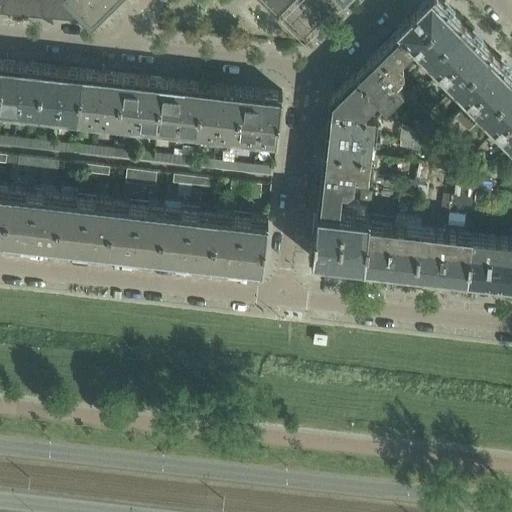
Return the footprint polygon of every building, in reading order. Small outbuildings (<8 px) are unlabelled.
[(0,0),(0,10),(44,13),(53,16),(80,19),(80,15),(65,0),(0,0)] [(73,0),(83,10),(91,18),(109,0),(73,0)] [(266,0),(279,13),(292,0),(340,0),(344,4),(347,0),(266,0)] [(441,0),(426,0),(399,28),(414,42),(449,7),(441,0)] [(449,7),(414,42),(428,56),(463,22),(449,7)] [(463,22),(428,56),(441,70),(477,35),(463,22)] [(399,28),(371,55),(394,78),(403,69),(404,63),(398,58),(414,42),(399,28)] [(477,35),(441,70),(456,85),(492,51),(477,35)] [(492,51),(456,85),(470,99),(506,65),(492,51)] [(371,55),(356,70),(379,93),(387,101),(402,86),(394,78),(371,55)] [(22,61),(4,59),(0,94),(0,108),(17,110),(22,61)] [(42,63),(22,61),(17,110),(37,113),(42,63)] [(63,65),(42,63),(37,113),(57,115),(63,65)] [(82,68),(63,65),(57,115),(77,117),(82,68)] [(511,70),(506,65),(470,99),(484,114),(511,86),(511,70)] [(103,70),(82,68),(77,117),(97,120),(103,70)] [(122,72),(103,70),(97,120),(117,122),(122,72)] [(356,70),(330,96),(328,107),(366,112),(367,105),(379,93),(356,70)] [(141,74),(122,72),(117,122),(136,124),(141,74)] [(161,77),(141,74),(136,124),(156,126),(161,77)] [(181,79),(161,77),(156,126),(176,129),(181,79)] [(202,81),(181,79),(176,129),(196,131),(202,81)] [(221,83),(202,81),(196,131),(215,133),(221,83)] [(242,86),(221,83),(215,133),(235,135),(242,86)] [(414,84),(407,91),(414,99),(421,92),(414,84)] [(261,88),(242,86),(235,135),(255,138),(261,88)] [(511,86),(484,114),(498,129),(511,115),(511,86)] [(282,90),(261,88),(255,138),(277,140),(282,90)] [(430,88),(418,99),(427,109),(439,97),(430,88)] [(429,111),(439,122),(445,116),(435,105),(429,111)] [(366,112),(328,107),(326,127),(376,133),(378,113),(366,112)] [(511,115),(498,129),(511,142),(511,115)] [(376,133),(326,127),(324,147),(374,153),(376,133)] [(14,135),(0,133),(0,141),(13,143),(14,135)] [(34,137),(14,135),(13,143),(33,145),(34,137)] [(54,140),(34,137),(33,145),(54,148),(54,140)] [(401,138),(400,145),(419,148),(420,141),(401,138)] [(74,142),(54,140),(54,148),(73,150),(74,142)] [(464,146),(472,154),(478,149),(470,140),(464,146)] [(94,144),(74,142),(73,150),(93,152),(94,144)] [(114,147),(94,144),(93,152),(113,155),(114,147)] [(133,149),(114,147),(113,155),(132,157),(133,149)] [(374,153),(324,147),(322,166),(353,170),(371,172),(374,153)] [(152,151),(133,149),(132,157),(152,159),(152,151)] [(486,157),(478,149),(472,154),(480,163),(486,157)] [(172,153),(152,151),(152,159),(172,161),(172,153)] [(193,155),(172,153),(172,161),(192,164),(193,155)] [(18,162),(37,164),(38,156),(19,154),(18,162)] [(212,158),(193,155),(192,164),(211,166),(212,158)] [(59,159),(38,156),(37,164),(58,167),(59,159)] [(233,160),(212,158),(211,166),(232,168),(233,160)] [(69,168),(87,170),(88,162),(70,160),(69,168)] [(252,162),(233,160),(232,168),(251,170),(252,162)] [(110,165),(88,162),(87,170),(109,173),(110,165)] [(273,165),(252,162),(251,170),(272,173),(273,165)] [(141,168),(128,166),(126,181),(139,182),(141,168)] [(353,170),(322,166),(317,207),(338,209),(338,207),(340,186),(347,187),(350,183),(353,170)] [(158,170),(141,168),(139,182),(156,184),(158,170)] [(213,185),(214,176),(193,174),(192,182),(213,185)] [(243,180),(232,178),(230,193),(242,194),(243,180)] [(478,189),(491,191),(492,180),(480,178),(478,189)] [(262,182),(243,180),(242,194),(260,196),(262,182)] [(191,192),(192,182),(184,181),(183,191),(191,192)] [(78,244),(84,195),(78,194),(79,184),(63,182),(62,192),(60,192),(54,242),(78,244)] [(9,186),(0,185),(0,235),(4,236),(9,186)] [(34,189),(9,186),(4,236),(28,239),(34,189)] [(60,192),(34,189),(28,239),(54,242),(60,192)] [(458,211),(460,193),(443,191),(442,210),(458,211)] [(112,198),(84,195),(78,244),(106,247),(112,198)] [(137,201),(112,198),(106,247),(131,250),(137,201)] [(164,204),(137,201),(131,250),(158,253),(164,204)] [(189,207),(164,204),(158,253),(184,256),(189,207)] [(216,210),(189,207),(184,256),(210,259),(216,210)] [(338,260),(344,208),(338,207),(338,209),(317,207),(312,257),(338,260)] [(369,211),(344,208),(338,260),(363,263),(369,218),(369,211)] [(240,212),(216,210),(210,259),(234,262),(240,212)] [(262,265),(268,216),(240,212),(234,262),(262,265)] [(415,269),(420,224),(405,222),(406,219),(396,218),(395,221),(369,218),(363,263),(415,269)] [(473,230),(420,224),(415,269),(468,275),(473,230)] [(511,234),(473,230),(468,275),(511,279),(511,234)] [(315,331),(314,342),(326,344),(329,332),(315,331)]
